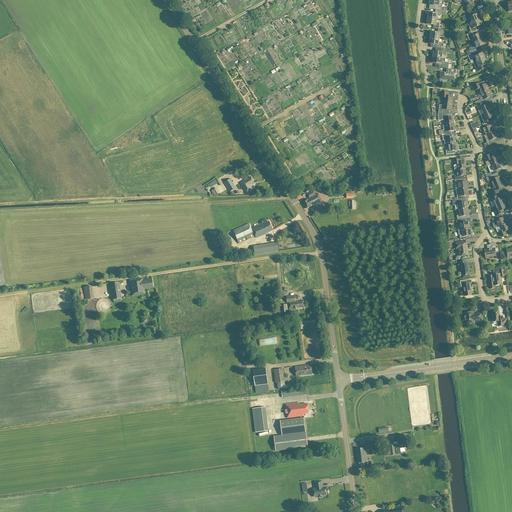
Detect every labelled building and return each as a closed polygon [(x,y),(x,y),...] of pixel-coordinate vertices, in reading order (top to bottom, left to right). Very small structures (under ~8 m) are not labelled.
[(439,0),(434,0),(428,0),(428,4),(428,5),(429,5),(429,6),(435,6),(434,10),(435,10),(441,11),(441,5),(438,4),(439,0)] [(469,14),(469,13),(475,5),(473,3),(474,0),(467,0),(465,3),(468,5),(466,7),(468,9),(466,11),(469,13),(469,14)] [(428,13),(427,19),(436,20),(437,17),(440,17),(441,11),(435,10),(435,14),(428,13)] [(478,15),(477,15),(477,14),(470,17),(469,14),(464,16),(467,22),(470,20),(471,23),(479,20),(479,19),(480,18),(478,15)] [(433,29),(438,29),(438,30),(439,24),(436,23),(436,20),(427,19),(426,25),(433,25),(433,29)] [(470,30),(471,33),(472,33),(476,31),(475,28),(482,25),(481,25),(482,24),(481,20),(479,20),(471,23),(472,27),(469,28),(470,30)] [(430,38),(439,39),(439,36),(443,36),(443,30),(438,30),(438,29),(438,33),(431,32),(430,38)] [(473,43),(482,39),(480,34),(473,37),(472,33),(471,33),(467,35),(469,41),(472,39),(473,43)] [(436,48),(440,49),(441,49),(442,43),(439,43),(439,39),(430,38),(429,44),(436,45),(436,48)] [(471,54),(475,53),(479,51),(478,47),(484,45),(482,39),(473,43),(475,46),(472,47),(473,49),(470,50),(469,51),(471,54)] [(286,42),(279,46),(287,63),(286,64),(290,72),(291,72),(293,76),(298,74),(294,67),(298,65),(286,42)] [(266,55),(271,61),(278,55),(272,49),(269,51),(270,52),(266,55)] [(442,59),(442,58),(442,55),(445,56),(445,55),(446,50),(441,49),(440,49),(440,52),(433,52),(432,57),(442,59)] [(476,56),(475,53),(471,54),(470,55),(473,63),(476,62),(485,59),(482,53),(476,56)] [(445,59),(442,59),(432,57),(432,63),(439,64),(438,68),(448,69),(448,64),(447,63),(444,63),(445,59)] [(485,59),(476,62),(473,63),(477,72),(485,69),(483,66),(487,64),(485,59)] [(457,70),(450,69),(447,69),(446,73),(441,72),(440,79),(454,81),(455,75),(456,75),(457,70)] [(431,85),(440,84),(439,72),(430,73),(431,85)] [(270,81),(275,78),(272,73),(267,75),(270,81)] [(479,89),(481,94),(489,90),(486,84),(481,86),(480,83),(471,86),(474,91),(479,89)] [(482,104),(485,103),(488,102),(486,99),(492,97),(489,90),(481,94),(483,98),(480,99),(481,101),(482,104)] [(443,98),(443,103),(452,104),(453,97),(447,96),(448,93),(442,92),(441,98),(443,98)] [(445,115),(445,113),(446,110),(451,111),(452,104),(443,103),(442,108),(440,107),(439,112),(441,113),(441,116),(445,115)] [(485,103),(482,104),(477,106),(479,111),(482,110),(483,114),(492,111),(489,104),(486,105),(485,103)] [(494,117),(492,111),(483,114),(481,115),(483,120),(485,125),(485,124),(490,122),(489,119),(494,117)] [(444,121),(445,125),(454,124),(453,117),(449,117),(449,115),(445,115),(441,116),(442,121),(444,121)] [(443,130),(444,135),(448,135),(451,134),(451,131),(455,131),(454,124),(445,125),(446,130),(443,130)] [(485,124),(485,125),(478,127),(481,132),(483,131),(485,136),(486,135),(493,132),(490,125),(487,127),(485,124)] [(331,138),(335,136),(329,125),(325,128),(331,138)] [(314,137),(313,138),(318,145),(322,142),(313,129),(310,132),(314,137)] [(486,140),(489,147),(497,146),(494,139),(497,138),(494,131),(493,132),(486,135),(485,136),(484,136),(486,140)] [(448,135),(444,135),(442,136),(443,141),(445,140),(446,145),(448,145),(447,145),(455,144),(454,137),(448,138),(448,135)] [(447,145),(448,145),(448,150),(446,150),(446,155),(454,154),(453,151),(457,151),(456,143),(455,144),(447,145)] [(488,161),(490,165),(499,162),(496,156),(491,158),(490,155),(484,157),(486,161),(486,162),(488,161)] [(459,160),(453,160),(454,166),(457,165),(457,170),(465,169),(466,169),(465,162),(460,163),(459,160)] [(501,168),(499,162),(490,165),(493,172),(489,173),(491,176),(500,173),(498,170),(501,168)] [(455,180),(461,179),(460,177),(466,176),(465,169),(457,170),(456,170),(457,175),(454,175),(455,180)] [(487,182),(488,182),(489,184),(490,184),(491,183),(492,186),(502,183),(501,182),(502,181),(501,177),(500,178),(499,177),(494,179),(492,176),(486,179),(487,182)] [(240,183),(246,194),(252,190),(249,186),(254,183),(250,177),(240,183)] [(230,179),(227,181),(224,183),(229,192),(235,188),(230,179)] [(459,190),(468,189),(467,182),(461,183),(461,179),(455,180),(455,185),(458,185),(459,190)] [(491,192),(492,193),(490,194),(491,197),(500,193),(499,190),(504,188),(502,183),(492,186),(494,189),(492,190),(491,192)] [(216,188),(211,191),(214,197),(219,194),(216,188)] [(457,195),(457,197),(457,200),(460,200),(463,199),(463,196),(469,196),(468,189),(459,190),(459,195),(457,195)] [(322,202),(317,194),(315,195),(313,191),(306,194),(308,198),(307,199),(302,201),(306,209),(310,207),(310,206),(312,205),(312,206),(316,204),(316,205),(322,202)] [(502,197),(498,199),(497,196),(490,199),(491,202),(493,201),(495,207),(505,203),(502,197)] [(458,210),(467,209),(466,202),(461,203),(460,200),(457,200),(452,201),(453,206),(458,205),(458,210)] [(505,203),(495,207),(497,210),(495,211),(494,212),(496,216),(503,213),(502,211),(507,209),(505,203)] [(457,220),(462,220),(465,219),(464,216),(468,216),(467,209),(458,210),(459,215),(456,215),(457,220)] [(499,227),(506,224),(503,218),(501,219),(499,216),(491,219),(493,224),(496,223),(498,228),(499,227)] [(468,229),(468,222),(462,223),(462,220),(457,220),(456,221),(456,226),(459,225),(460,230),(461,230),(468,229)] [(249,224),(233,231),(238,244),(255,236),(256,238),(268,233),(268,232),(272,230),(268,222),(264,224),(264,223),(252,229),(253,232),(252,232),(249,224)] [(507,223),(506,224),(499,227),(501,232),(498,233),(500,237),(506,235),(505,232),(510,230),(507,223)] [(461,230),(462,235),(459,235),(460,240),(466,239),(465,236),(471,236),(470,228),(468,229),(461,230)] [(463,257),(463,256),(468,255),(467,245),(463,246),(463,242),(455,243),(457,251),(459,250),(460,256),(459,256),(458,256),(457,257),(456,258),(456,259),(456,260),(456,261),(455,261),(461,260),(462,260),(463,259),(463,258),(463,257)] [(253,247),(254,255),(278,251),(277,243),(253,247)] [(485,258),(496,257),(496,256),(499,256),(498,253),(495,253),(495,250),(498,250),(498,246),(491,247),(491,250),(484,251),(485,258)] [(458,276),(459,277),(470,276),(469,269),(469,264),(466,265),(466,261),(458,262),(459,266),(460,266),(461,272),(459,273),(458,274),(458,276)] [(495,289),(494,286),(502,285),(501,278),(505,277),(504,270),(499,271),(498,269),(493,270),(493,274),(500,273),(500,274),(492,275),(492,276),(488,277),(490,289),(495,289)] [(153,287),(152,280),(130,283),(131,293),(136,293),(136,295),(142,294),(141,289),(153,287)] [(462,297),(464,296),(464,297),(471,296),(471,289),(470,284),(467,284),(467,281),(460,282),(461,288),(463,288),(463,292),(461,292),(461,293),(461,296),(462,297)] [(112,299),(120,298),(118,283),(110,284),(112,297),(112,299)] [(288,302),(289,309),(303,308),(302,301),(295,301),(295,300),(297,299),(298,298),(297,296),(297,295),(294,296),(286,297),(286,303),(288,302)] [(468,313),(464,314),(465,321),(468,321),(469,324),(474,323),(474,322),(483,321),(482,314),(476,314),(476,315),(473,315),(473,312),(468,313)] [(492,312),(493,322),(497,322),(498,327),(507,326),(506,319),(503,319),(502,316),(499,317),(499,312),(492,312)] [(276,337),(259,340),(260,347),(277,344),(276,337)] [(296,376),(312,374),(310,365),(295,367),(296,376)] [(266,368),(252,369),(254,385),(268,384),(266,368)] [(283,369),(274,370),(276,383),(284,381),(283,369)] [(298,390),(281,392),(282,398),(304,395),(303,389),(298,390)] [(285,405),(287,418),(303,416),(303,414),(305,414),(308,413),(307,404),(299,405),(298,403),(285,405)] [(265,407),(252,409),(255,433),(268,431),(265,407)] [(275,451),(307,447),(307,442),(304,418),(285,420),(279,421),(281,435),(273,436),(275,451)] [(395,445),(396,455),(400,454),(400,449),(408,447),(408,443),(395,445)] [(358,463),(358,465),(359,465),(362,465),(362,464),(362,463),(366,462),(365,455),(365,448),(356,449),(358,463)] [(322,488),(321,481),(315,482),(316,489),(313,489),(314,497),(318,496),(318,498),(322,497),(322,496),(326,495),(325,488),(322,488)]
